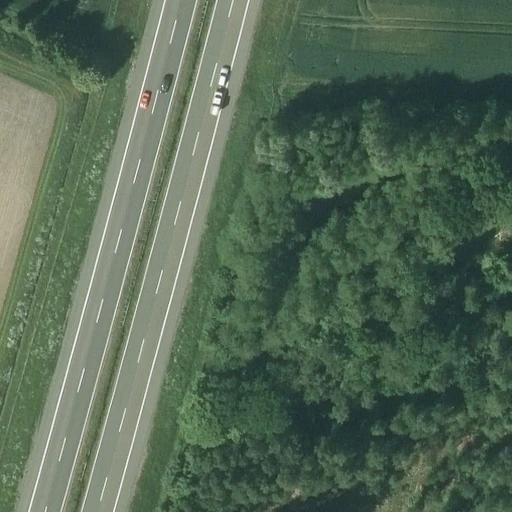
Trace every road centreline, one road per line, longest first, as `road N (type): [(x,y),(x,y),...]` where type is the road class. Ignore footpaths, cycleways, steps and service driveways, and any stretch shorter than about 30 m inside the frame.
road 1 (motorway): [(111,511),(249,0)]
road 2 (motorway): [(183,0),(49,511)]
